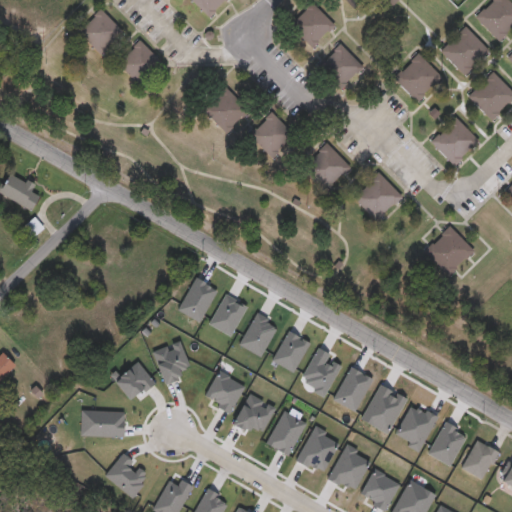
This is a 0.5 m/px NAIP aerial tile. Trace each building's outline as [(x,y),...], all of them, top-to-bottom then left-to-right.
[(228,0),(208,18),(192,0),(228,0)] [(363,0),(353,10),(343,0),(363,0)] [(475,19),(494,0),(508,0),(511,4),(511,29),(499,42),(475,19)] [(312,49),(290,26),(312,4),(334,27),(312,49)] [(125,35),(102,57),(77,32),(100,10),(125,35)] [(489,53),(464,77),(440,52),(465,27),(489,53)] [(143,89),(117,64),(139,41),(165,66),(143,89)] [(337,93),(314,69),(340,45),(363,69),(337,93)] [(392,79),(417,54),(442,79),(417,104),(392,79)] [(511,93),(511,101),(492,122),(468,98),(492,73),(511,93)] [(203,111),(226,88),(250,112),(227,135),(203,111)] [(295,138),(274,160),(250,136),(271,114),(295,138)] [(429,143),(454,118),(479,143),(454,168),(429,143)] [(349,168),(326,191),(303,168),(326,144),(349,168)] [(31,213),(0,194),(0,189),(9,174),(34,188),(32,193),(40,198),(31,213)] [(353,198),(377,174),(401,198),(377,222),(353,198)] [(423,253),(449,228),(473,252),(448,278),(423,253)] [(0,381),(0,355),(2,353),(15,366),(0,381)] [(498,453),(483,481),(461,469),(476,441),(498,453)] [(511,488),(501,483),(511,463),(511,488)]
